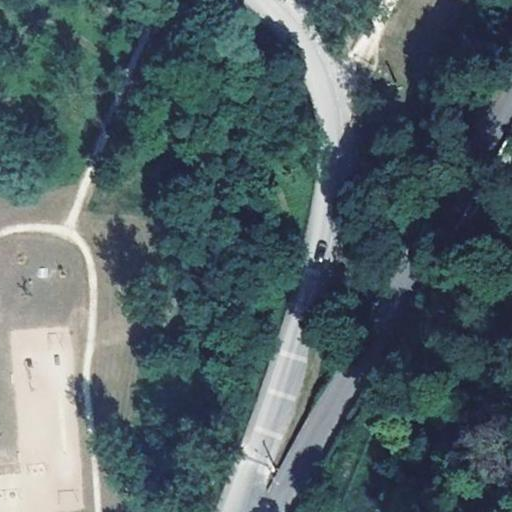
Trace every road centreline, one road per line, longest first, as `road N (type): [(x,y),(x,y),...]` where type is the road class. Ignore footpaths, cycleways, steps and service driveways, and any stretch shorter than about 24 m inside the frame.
road 1 (residential): [(239,511),(269,432),(338,171),(331,91),(308,42),(268,0)]
road 2 (tertiary): [(272,511),(511,73)]
